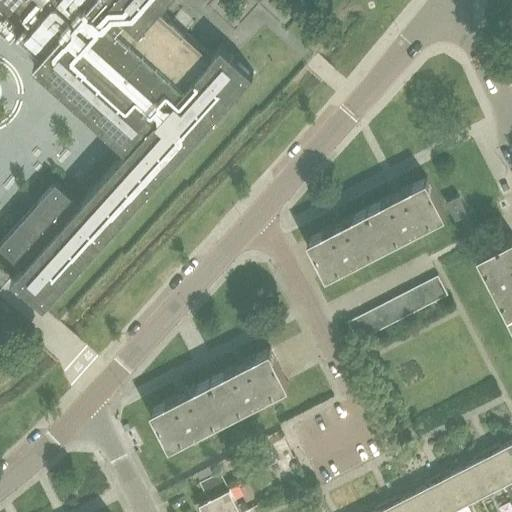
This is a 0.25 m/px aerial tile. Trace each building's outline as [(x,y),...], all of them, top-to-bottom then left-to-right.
[(0,0),(0,25),(11,35),(14,32),(40,56),(33,63),(128,149),(81,200),(57,178),(0,241),(0,242),(24,264),(11,278),(22,288),(25,284),(45,303),(93,249),(254,71),(237,55),(223,43),(222,42),(212,54),(165,12),(159,7),(165,0),(0,0)] [(367,206),(386,243),(446,212),(427,175),(367,206)] [(456,218),(468,212),(458,194),(446,199),(456,218)] [(386,243),(367,206),(308,236),(327,273),(386,243)] [(492,280),(508,310),(511,308),(511,235),(478,252),(492,280)] [(429,278),(439,297),(448,292),(438,273),(429,278)] [(439,297),(429,278),(420,282),(430,302),(439,297)] [(411,287),(421,306),(430,302),(420,282),(411,287)] [(421,306),(411,287),(402,292),(412,311),(421,306)] [(412,311),(402,292),(393,296),(403,315),(412,311)] [(384,301),(394,320),(403,315),(393,296),(384,301)] [(375,306),(385,325),(394,320),(384,301),(375,306)] [(375,306),(366,310),(376,329),(385,325),(375,306)] [(366,310),(357,315),(367,334),(376,329),(366,310)] [(367,334),(357,315),(348,320),(358,339),(367,334)] [(211,377),(230,413),(290,383),(271,346),(211,377)] [(171,444),(230,413),(211,377),(152,407),(171,444)] [(481,494),(504,482),(511,496),(511,440),(503,445),(501,441),(475,455),(477,458),(465,465),(481,494)] [(445,511),(481,494),(465,465),(453,471),(450,467),(426,480),(428,483),(416,490),(427,511),(445,511)] [(244,511),(223,470),(202,480),(210,497),(201,502),(206,511),(244,511)] [(427,511),(416,490),(403,496),(401,492),(376,505),(378,509),(371,511),(427,511)]
